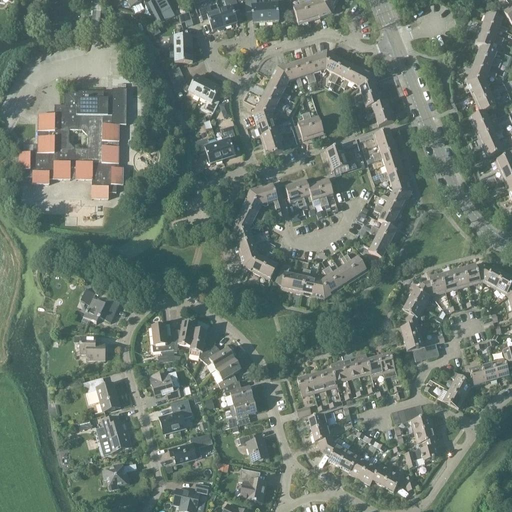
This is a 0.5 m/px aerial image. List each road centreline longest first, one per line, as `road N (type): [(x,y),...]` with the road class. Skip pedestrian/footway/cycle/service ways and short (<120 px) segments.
road 1 (residential): [(287,462),(249,349),(194,307),(155,305),(130,326),(123,351),(158,479),(141,511)]
road 2 (tertiary): [(511,245),(486,230),(455,193),(393,42)]
road 3 (residential): [(14,114),(41,74),(92,73),(97,0)]
road 4 (residential): [(257,56),(318,34),(364,49),(393,42)]
